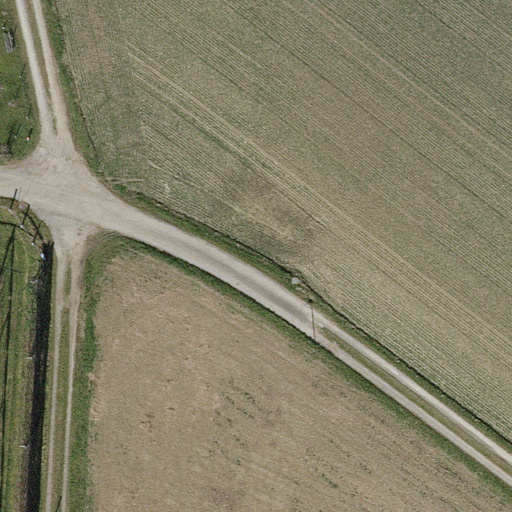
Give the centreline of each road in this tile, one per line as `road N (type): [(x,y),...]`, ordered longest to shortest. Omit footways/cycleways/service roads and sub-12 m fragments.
road 1 (track): [(0,182),(75,200),(209,260),(511,464)]
road 2 (track): [(59,511),(75,200),(37,0)]
